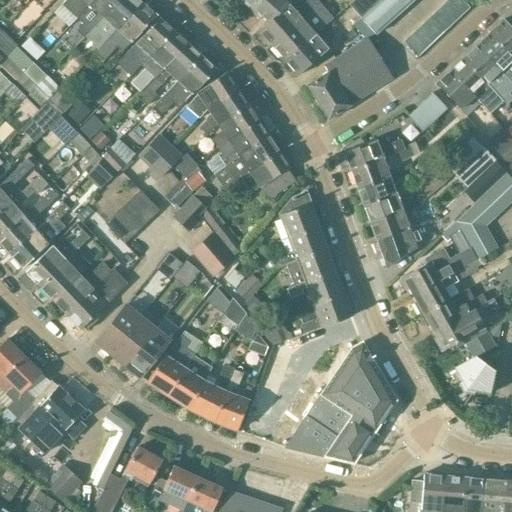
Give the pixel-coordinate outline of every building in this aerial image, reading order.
[(65,0),(62,4),(77,17),(89,4),(92,0),(65,0)] [(117,0),(92,0),(89,4),(95,10),(79,28),(85,34),(117,0)] [(137,0),(117,0),(85,34),(99,47),(141,3),(137,0)] [(257,0),(240,0),(250,9),(257,0)] [(267,24),(288,5),(291,2),(292,0),(257,0),(250,9),(266,23),(267,24)] [(258,30),(272,45),(319,3),(317,0),(307,0),(294,12),(288,5),(267,24),(266,23),(258,30)] [(352,0),(348,5),(361,19),(369,11),(378,4),(381,0),(352,0)] [(381,0),(378,4),(392,20),(400,12),(389,0),(381,0)] [(404,0),(389,0),(400,12),(409,4),(404,0)] [(470,8),(462,0),(447,0),(403,42),(418,57),(470,8)] [(85,64),(93,72),(116,46),(122,51),(130,42),(131,42),(155,16),(141,3),(99,47),(85,64)] [(319,3),(272,45),(284,60),(332,17),(319,3)] [(378,4),(369,11),(384,27),(392,20),(378,4)] [(375,35),(384,27),(369,11),(361,19),(373,32),(375,35)] [(298,75),(328,49),(314,34),(333,19),(332,17),(284,60),(298,75)] [(127,53),(125,55),(138,67),(146,58),(173,32),(159,19),(127,53)] [(323,65),(327,72),(306,85),(319,105),(382,65),(366,39),(373,32),(361,19),(353,26),(365,39),(323,65)] [(511,28),(503,19),(489,33),(511,56),(511,28)] [(4,32),(0,36),(0,46),(8,53),(15,46),(17,45),(4,32)] [(173,32),(146,58),(138,67),(139,67),(140,66),(143,69),(130,83),(139,92),(140,92),(186,44),(173,32)] [(511,83),(511,82),(511,56),(489,33),(476,45),(503,73),(511,83)] [(200,57),(186,44),(140,92),(139,92),(135,96),(147,106),(157,94),(154,92),(169,75),(176,81),(176,82),(200,57)] [(511,96),(509,94),(511,91),(511,83),(503,73),(476,45),(462,58),(489,86),(502,101),(506,105),(511,99),(511,96)] [(8,54),(6,56),(22,73),(32,62),(15,46),(8,53),(8,54)] [(59,81),(78,61),(68,53),(50,73),(59,81)] [(214,70),(200,57),(176,82),(176,81),(153,107),(160,114),(172,103),(178,109),(191,95),(214,70)] [(476,99),(489,114),(502,101),(489,86),(462,58),(450,70),(474,95),(477,98),(476,99)] [(1,66),(14,80),(22,73),(8,59),(1,66)] [(46,75),(32,62),(22,73),(36,86),(46,75)] [(391,79),(382,65),(319,105),(328,119),(391,79)] [(450,70),(436,84),(459,108),(474,95),(450,70)] [(0,97),(4,94),(3,93),(11,84),(0,73),(0,97)] [(14,80),(28,94),(36,86),(22,73),(14,80)] [(197,94),(186,107),(199,118),(207,109),(236,90),(225,73),(196,93),(197,94)] [(36,86),(49,99),(59,89),(46,75),(36,86)] [(49,99),(63,113),(77,98),(64,84),(59,89),(49,99)] [(28,95),(41,108),(49,99),(36,86),(28,94),(28,95)] [(200,127),(206,134),(217,124),(246,105),(236,90),(207,109),(211,116),(200,127)] [(447,109),(431,92),(407,116),(421,132),(447,109)] [(44,132),(48,128),(48,129),(60,116),(63,113),(49,99),(41,108),(43,110),(33,121),(44,132)] [(211,139),(218,148),(228,141),(227,140),(257,120),(246,105),(217,124),(221,131),(211,139)] [(48,129),(64,145),(77,133),(60,116),(48,129)] [(237,155),(236,154),(266,135),(257,120),(227,140),(228,141),(232,148),(219,157),(224,164),(227,162),(237,155)] [(448,130),(449,131),(460,146),(471,136),(460,121),(448,130)] [(511,141),(501,128),(486,141),(506,163),(511,157),(511,141)] [(89,145),(77,133),(64,145),(52,158),(58,165),(74,148),(80,154),(89,145)] [(171,145),(159,134),(151,143),(160,155),(161,157),(171,145)] [(224,164),(235,181),(239,178),(244,173),(277,151),(266,135),(236,154),(237,155),(227,162),(224,164)] [(468,139),(472,137),(471,136),(460,146),(455,151),(464,161),(477,149),(468,139)] [(395,153),(402,151),(404,149),(400,139),(379,147),(378,144),(376,139),(343,153),(349,171),(386,157),(395,153)] [(151,143),(137,157),(148,167),(160,155),(151,143)] [(89,145),(80,154),(94,168),(102,160),(89,145)] [(161,157),(168,168),(169,169),(172,165),(173,164),(176,161),(181,155),(171,145),(161,157)] [(413,156),(408,145),(404,149),(402,151),(395,153),(399,163),(413,156)] [(112,150),(102,160),(116,174),(125,164),(112,150)] [(243,175),(254,191),(259,188),(265,198),(293,180),(285,168),(287,167),(277,151),(244,173),(239,178),(243,175)] [(185,154),(181,158),(180,157),(176,161),(173,164),(172,165),(180,174),(193,162),(185,154)] [(148,167),(160,178),(169,169),(168,168),(161,157),(160,155),(148,167)] [(389,176),(384,163),(388,161),(386,157),(349,171),(356,188),(389,176)] [(0,185),(0,210),(20,192),(14,185),(33,166),(26,160),(0,185)] [(94,168),(107,183),(116,174),(102,160),(94,168)] [(178,182),(184,192),(185,193),(189,188),(192,192),(204,181),(202,178),(203,176),(195,167),(181,178),(181,179),(178,182)] [(511,180),(505,173),(497,182),(511,198),(511,180)] [(389,176),(356,188),(362,205),(395,193),(391,180),(395,178),(393,174),(389,176)] [(38,175),(20,192),(0,210),(0,236),(25,213),(23,209),(20,212),(16,208),(33,192),(37,195),(47,185),(44,182),(38,175)] [(405,190),(418,185),(415,175),(401,180),(405,190)] [(164,196),(173,205),(185,193),(184,192),(178,182),(164,196)] [(503,209),(511,200),(511,198),(497,182),(487,191),(503,209)] [(57,196),(51,189),(39,199),(25,213),(0,236),(0,243),(9,253),(37,226),(35,223),(32,226),(29,222),(57,196)] [(191,194),(188,198),(200,217),(209,208),(208,206),(212,203),(198,190),(193,195),(191,194)] [(149,219),(158,211),(140,191),(130,200),(149,219)] [(395,193),(362,205),(369,222),(402,210),(397,197),(401,196),(399,191),(395,193)] [(503,209),(487,191),(478,199),(494,218),(503,209)] [(291,197),(279,213),(288,237),(317,226),(304,192),(291,197)] [(201,218),(200,217),(188,198),(172,217),(188,232),(201,218)] [(455,221),(486,227),(485,226),(494,218),(478,199),(455,221)] [(140,227),(149,219),(130,200),(121,208),(140,227)] [(43,240),(40,236),(49,228),(68,209),(61,202),(43,221),(37,226),(9,253),(22,268),(47,245),(46,243),(50,239),(47,236),(43,240)] [(132,236),(140,227),(121,208),(113,216),(132,236)] [(231,256),(240,249),(209,208),(200,217),(201,218),(202,218),(231,256)] [(369,222),(376,240),(413,227),(412,226),(408,227),(404,215),(408,213),(406,209),(402,210),(369,222)] [(124,243),(132,236),(113,216),(105,223),(124,243)] [(486,227),(455,221),(470,249),(492,238),(486,227)] [(317,226),(288,237),(294,255),(289,257),(287,253),(275,258),(278,266),(296,260),(326,249),(317,226)] [(386,268),(416,249),(410,232),(414,230),(413,227),(376,240),(386,268)] [(78,233),(79,234),(71,242),(78,249),(89,238),(81,230),(78,233)] [(211,236),(193,252),(213,276),(232,259),(211,236)] [(476,260),(497,248),(492,238),(470,249),(476,260)] [(38,286),(64,260),(65,261),(78,249),(71,242),(63,250),(59,254),(54,250),(50,246),(24,272),(38,286)] [(407,289),(409,288),(413,295),(450,274),(472,261),(476,259),(467,245),(447,256),(441,246),(425,255),(428,261),(402,276),(403,278),(401,280),(407,289)] [(283,280),(286,288),(334,271),(326,249),(296,260),(303,277),(296,280),(295,275),(283,280)] [(85,251),(78,259),(80,261),(85,267),(87,268),(94,261),(93,259),(85,251)] [(182,263),(167,252),(167,251),(154,269),(169,281),(182,263)] [(38,286),(51,300),(82,270),(76,264),(72,268),(65,261),(64,260),(38,286)] [(472,261),(450,274),(455,281),(477,269),(472,261)] [(51,300),(65,314),(109,270),(101,262),(84,280),(81,278),(85,274),(82,272),(82,271),(82,270),(51,300)] [(511,264),(500,271),(511,289),(511,288),(511,264)] [(111,268),(109,270),(65,314),(79,329),(82,326),(89,333),(104,318),(98,311),(126,284),(111,268)] [(233,269),(224,279),(234,288),(243,278),(233,269)] [(306,287),(312,304),(342,293),(334,271),(286,288),(289,298),(302,293),(300,289),(306,287)] [(242,304),(265,281),(254,272),(241,287),(244,291),(237,298),(242,304)] [(420,314),(449,298),(443,288),(455,281),(450,274),(413,295),(416,302),(414,303),(420,314)] [(230,302),(229,302),(216,287),(206,301),(222,314),(230,302)] [(420,314),(426,325),(429,324),(432,330),(481,303),(481,305),(486,302),(482,294),(473,299),(467,288),(449,298),(420,314)] [(321,327),(351,316),(342,293),(312,304),(319,322),(313,324),(311,320),(299,325),(303,333),(321,326),(321,327)] [(237,326),(246,313),(237,304),(231,298),(229,302),(230,302),(222,314),(227,319),(237,326)] [(481,305),(481,303),(432,330),(436,337),(433,339),(439,349),(442,348),(443,350),(457,342),(459,346),(486,332),(478,317),(496,307),(492,299),(486,302),(481,305)] [(95,342),(110,354),(138,318),(123,306),(95,342)] [(124,365),(152,330),(153,329),(138,318),(110,354),(124,365)] [(262,333),(272,345),(271,346),(292,338),(292,337),(291,334),(285,331),(283,325),(279,327),(278,324),(262,333)] [(124,365),(139,377),(168,341),(153,329),(152,330),(124,365)] [(162,355),(145,382),(167,396),(193,355),(184,348),(187,344),(178,338),(163,356),(162,355)] [(0,378),(22,356),(5,339),(0,343),(0,378)] [(313,386),(311,389),(374,431),(391,405),(390,405),(392,395),(361,343),(350,349),(322,392),(313,386)] [(167,396),(186,408),(204,381),(212,368),(193,355),(167,396)] [(15,417),(33,399),(24,390),(39,373),(22,356),(0,378),(0,389),(4,394),(12,401),(6,408),(15,417)] [(469,390),(488,394),(493,370),(492,370),(475,357),(453,369),(463,385),(465,389),(469,390)] [(214,421),(233,372),(234,371),(225,367),(220,384),(223,385),(219,390),(204,381),(186,408),(193,412),(214,421)] [(237,391),(243,375),(234,371),(233,372),(214,421),(236,431),(246,402),(230,395),(234,389),(237,391)] [(82,410),(57,387),(17,430),(37,448),(34,451),(39,455),(42,452),(43,453),(82,410)] [(369,442),(367,441),(374,431),(311,389),(302,404),(310,409),(285,449),(353,463),(360,453),(361,453),(369,442)] [(121,476),(130,480),(130,479),(146,488),(161,461),(136,447),(121,476)] [(63,503),(81,482),(61,464),(43,485),(63,503)] [(153,511),(158,501),(182,511),(186,501),(196,479),(172,468),(166,481),(158,478),(143,507),(153,511)] [(0,479),(9,484),(15,475),(7,469),(0,479)] [(440,511),(443,476),(422,474),(422,481),(420,504),(419,510),(430,511),(440,511)] [(23,480),(15,475),(9,484),(17,490),(23,480)] [(96,506),(108,511),(114,511),(128,482),(111,475),(96,506)] [(461,511),(463,478),(443,476),(440,511),(461,511)] [(482,511),(484,479),(463,478),(461,511),(482,511)] [(0,496),(9,484),(0,479),(0,496)] [(211,511),(221,490),(196,479),(186,501),(210,511),(211,511)] [(484,479),(482,511),(502,511),(504,481),(484,479)] [(420,504),(422,481),(411,480),(409,503),(420,504)] [(511,511),(511,481),(504,481),(502,511),(511,511)] [(17,490),(9,484),(0,496),(0,511),(9,511),(4,508),(14,494),(17,490)] [(41,506),(47,497),(39,491),(32,500),(41,506)] [(219,511),(220,511),(231,511),(239,495),(229,491),(219,511)] [(243,511),(250,499),(239,495),(231,511),(243,511)] [(47,497),(41,506),(50,511),(55,503),(47,497)] [(255,511),(261,502),(250,499),(243,511),(255,511)] [(36,511),(41,506),(32,500),(29,505),(23,511),(36,511)] [(268,511),(271,506),(261,502),(255,511),(268,511)]
